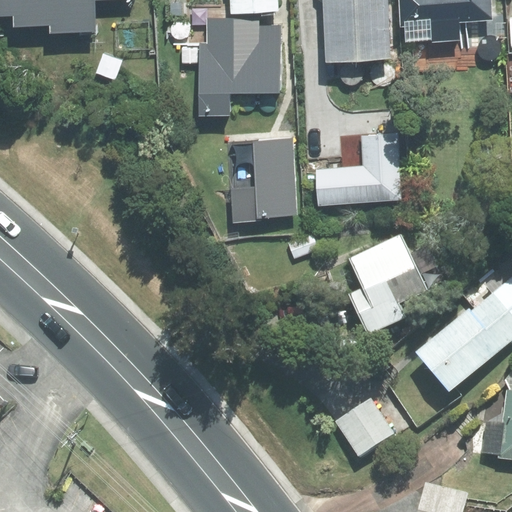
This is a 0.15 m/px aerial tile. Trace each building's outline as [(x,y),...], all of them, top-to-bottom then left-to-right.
[(234,0),(236,16),(282,12),(281,0),(234,0)] [(392,0),(329,0),(333,66),(396,63),(392,0)] [(404,0),(406,29),(496,23),(494,0),(404,0)] [(203,45),(205,119),(236,118),(235,97),(285,96),(284,44),(261,44),(261,19),(210,20),(211,46),(203,45)] [(257,181),(234,183),(237,217),(303,212),(297,136),(254,140),(257,181)] [(403,241),(351,266),(366,297),(353,303),(373,345),(410,327),(403,312),(430,299),(403,241)] [(472,317),(420,364),(455,402),(511,351),(511,270),(488,291),(497,301),(475,320),(472,317)] [(485,459),(504,461),(504,466),(511,466),(511,396),(509,396),(506,430),(489,428),(485,459)] [(373,406),(339,429),(362,463),(396,440),(373,406)] [(428,487),(422,511),(466,511),(470,496),(428,487)]
